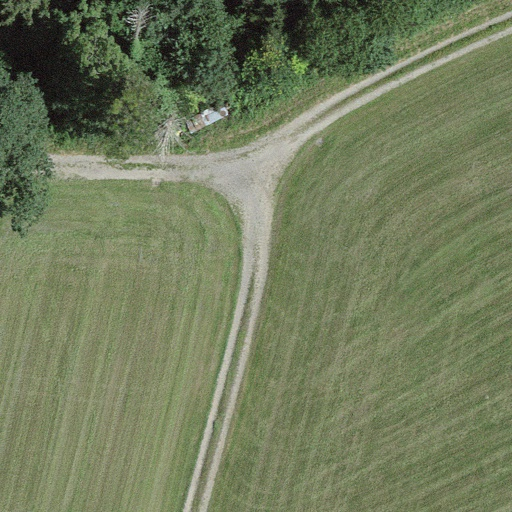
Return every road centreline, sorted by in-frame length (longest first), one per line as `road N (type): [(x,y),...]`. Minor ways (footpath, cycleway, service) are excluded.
road 1 (track): [(0,159),(268,168),(263,228),(192,511)]
road 2 (track): [(268,168),(417,59),(511,19)]
